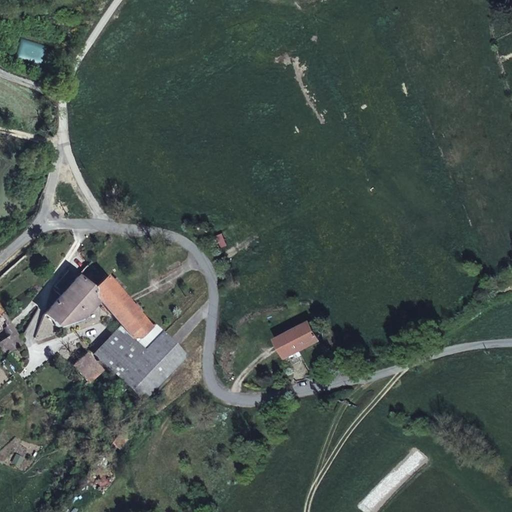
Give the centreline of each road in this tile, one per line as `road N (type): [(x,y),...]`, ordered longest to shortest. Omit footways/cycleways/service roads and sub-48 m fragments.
road 1 (unclassified): [(511,343),(445,350),(341,385),(254,400),(221,387),(216,302),(188,242),(152,225),(115,224)]
road 2 (unclassified): [(115,224),(86,195),(56,88)]
road 3 (residential): [(56,88),(46,209),(24,228)]
road 4 (track): [(365,377),(341,408),(304,511)]
